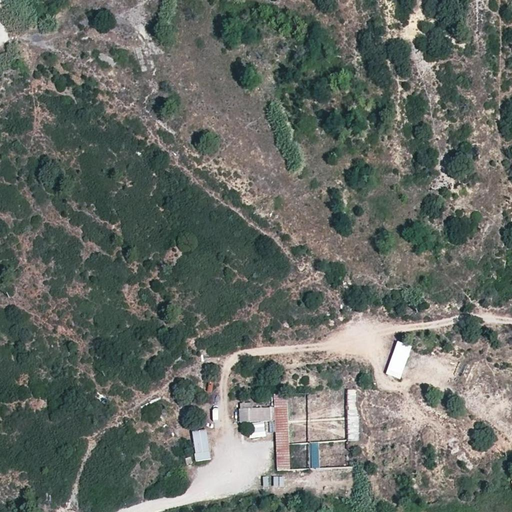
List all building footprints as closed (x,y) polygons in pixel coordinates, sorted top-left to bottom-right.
[(401,379),(413,347),(402,343),(389,375),(401,379)] [(358,392),(348,392),(348,442),(358,442),(358,392)] [(274,395),(274,408),(274,423),(276,470),(290,470),(287,395),(274,395)] [(193,415),(206,412),(204,405),(192,408),(193,415)] [(241,423),(274,423),(274,408),(248,409),(248,406),(241,406),(241,423)] [(264,424),(242,426),(243,441),(266,438),(264,424)] [(210,461),(209,431),(193,432),(195,462),(210,461)] [(319,469),(319,444),(290,444),(290,460),(292,460),(292,469),(319,469)] [(279,487),(287,486),(286,477),(278,478),(279,487)]
